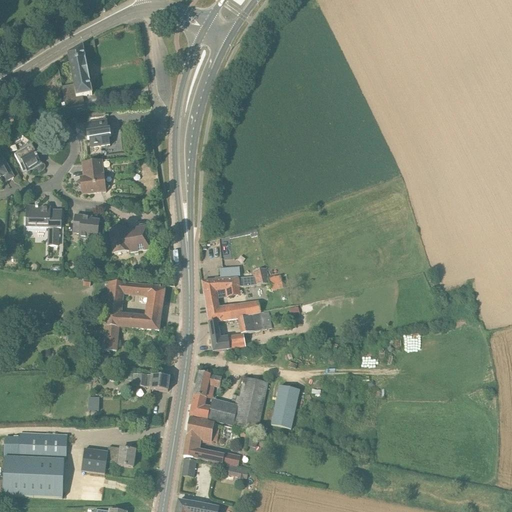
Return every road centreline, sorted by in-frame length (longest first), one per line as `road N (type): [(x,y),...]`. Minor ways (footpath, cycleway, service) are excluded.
road 1 (secondary): [(162,511),(186,362),(186,240)]
road 2 (secondary): [(202,34),(175,127),(186,240)]
road 3 (secondary): [(186,240),(198,115),(227,40)]
road 4 (tertiary): [(17,76),(150,7)]
road 5 (residential): [(52,185),(73,140),(60,125),(36,120),(17,76)]
